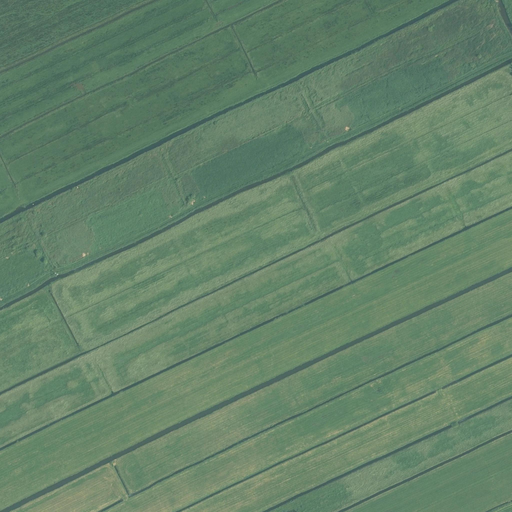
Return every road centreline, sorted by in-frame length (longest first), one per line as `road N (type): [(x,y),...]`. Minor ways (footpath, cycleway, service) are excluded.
road 1 (track): [(0,302),(511,54)]
road 2 (track): [(308,239),(511,142)]
